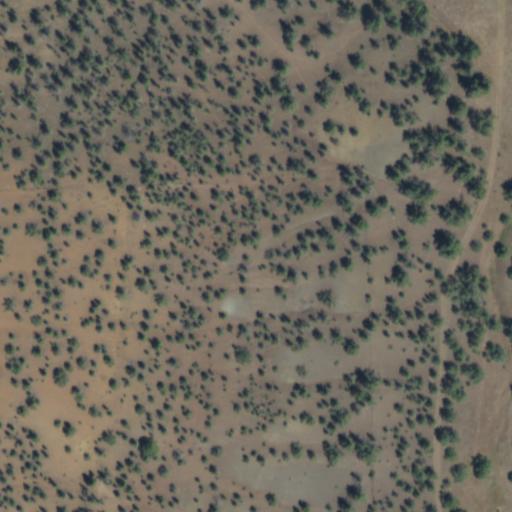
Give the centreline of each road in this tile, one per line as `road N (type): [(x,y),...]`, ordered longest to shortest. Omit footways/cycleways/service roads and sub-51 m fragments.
road 1 (residential): [(449,351),(497,21),(481,0)]
road 2 (track): [(430,511),(419,368),(449,351),(491,362),(511,343)]
